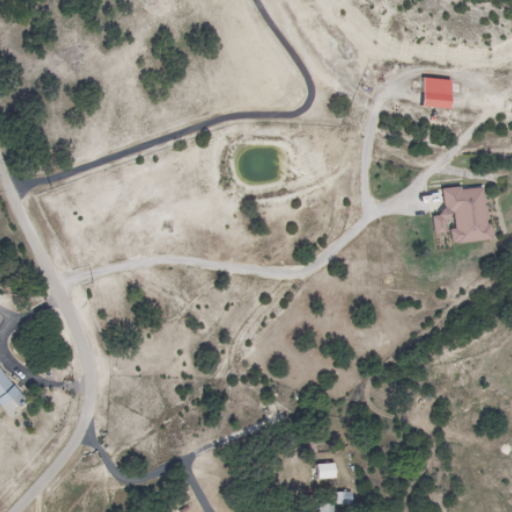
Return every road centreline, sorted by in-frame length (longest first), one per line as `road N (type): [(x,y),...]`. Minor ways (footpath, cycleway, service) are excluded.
road 1 (residential): [(511,257),(425,334),(334,396),(280,412),(260,438),(122,471),(79,421)]
road 2 (residential): [(14,193),(238,114),(333,115),(426,140),(511,148)]
road 3 (residential): [(9,511),(71,438),(87,372),(74,319),(0,161)]
